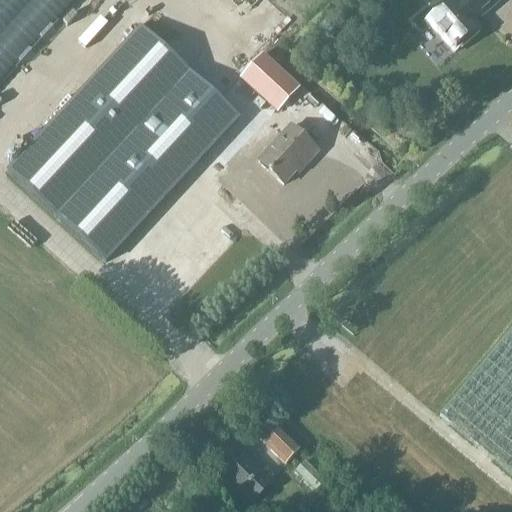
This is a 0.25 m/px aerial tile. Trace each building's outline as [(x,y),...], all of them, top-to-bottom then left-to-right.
[(0,0),(0,85),(78,0),(0,0)] [(102,0),(97,6),(133,39),(8,174),(106,264),(214,147),(232,164),(256,137),(107,0),(102,0)] [(216,0),(200,0),(199,1),(229,29),(238,19),(216,0)] [(480,32),(473,25),(501,0),(452,0),(426,23),(454,55),(480,32)] [(226,35),(250,53),(262,38),(239,19),(226,35)] [(301,167),(304,170),(318,154),(291,128),(258,164),(283,187),(301,167)] [(169,271),(174,277),(195,259),(189,253),(169,271)] [(180,288),(202,268),(195,261),(173,280),(180,288)] [(511,331),(441,417),(511,476),(511,331)] [(257,439),(286,466),(301,451),(272,423),(257,439)] [(271,485),(232,446),(213,466),(252,504),(271,485)] [(284,469),(274,478),(289,493),(299,483),(284,469)]
